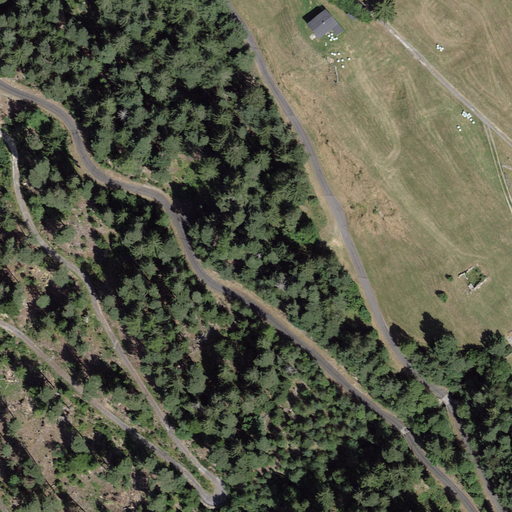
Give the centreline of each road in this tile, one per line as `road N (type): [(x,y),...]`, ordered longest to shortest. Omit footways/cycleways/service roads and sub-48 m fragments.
road 1 (unclassified): [(0,132),(13,146),(25,215),(46,246),(83,276),(157,412),(220,489),(214,498),(203,493),(0,324)]
road 2 (unclassified): [(471,511),(390,420),(247,301),(201,273),(162,199),(99,176),(69,120),(0,86)]
road 3 (unclassified): [(226,0),(328,194),(398,358),(449,404),(501,511)]
road 4 (track): [(83,0),(175,87),(243,122),(274,153),(295,199),(341,230)]
road 5 (track): [(179,228),(188,207),(173,186),(117,146),(110,85),(67,34),(59,0)]
road 6 (track): [(348,0),(481,117)]
